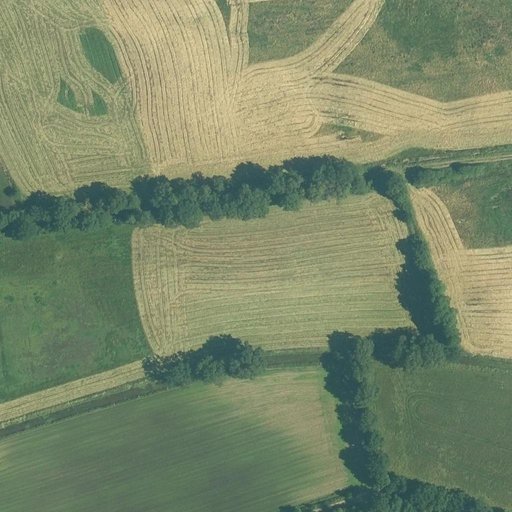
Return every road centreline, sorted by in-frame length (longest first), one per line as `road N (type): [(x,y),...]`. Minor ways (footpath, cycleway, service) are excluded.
road 1 (track): [(0,225),(511,160)]
road 2 (residential): [(445,511),(391,494),(317,511)]
